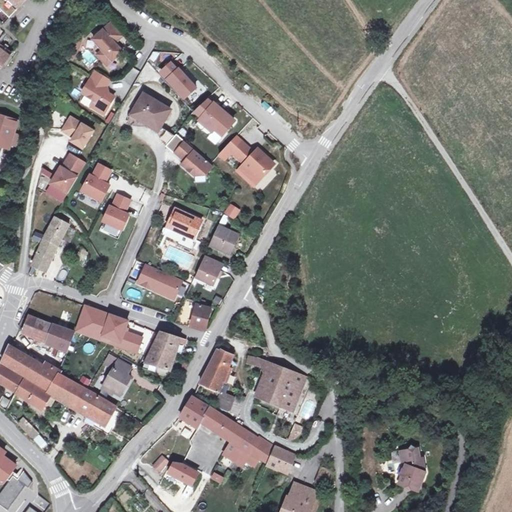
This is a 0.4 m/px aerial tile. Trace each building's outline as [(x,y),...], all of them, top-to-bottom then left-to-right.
[(0,0),(0,8),(10,17),(19,7),(25,0),(0,0)] [(115,43),(123,36),(111,23),(93,40),(103,50),(98,55),(107,66),(123,52),(115,43)] [(77,34),(71,50),(77,52),(83,36),(77,34)] [(0,69),(12,53),(0,43),(0,69)] [(180,69),(178,70),(172,63),(161,72),(185,99),(197,89),(180,69)] [(104,115),(114,97),(105,91),(110,82),(95,73),(83,94),(95,101),(91,107),(104,115)] [(159,131),(171,110),(144,95),(132,115),(159,131)] [(208,99),(194,112),(202,118),(201,120),(214,131),(216,129),(223,135),(234,123),(227,116),(228,115),(214,103),(214,104),(208,99)] [(14,135),(18,121),(0,115),(0,142),(10,146),(10,145),(14,135)] [(63,131),(74,137),(72,140),(72,141),(83,148),(93,131),(71,117),(63,131)] [(214,131),(201,120),(198,122),(219,140),(223,135),(216,129),(214,131)] [(63,131),(61,134),(72,140),(74,137),(63,131)] [(19,147),(22,137),(14,135),(10,145),(19,147)] [(213,166),(177,135),(167,147),(175,154),(176,153),(186,162),(183,165),(195,176),(206,175),(213,166)] [(242,141),(236,136),(219,155),(225,160),(232,152),(242,141)] [(260,178),(260,179),(274,164),(258,149),(255,153),(242,141),(232,152),(246,165),(260,178)] [(87,163),(71,153),(62,168),(61,167),(51,184),(68,194),(87,163)] [(112,170),(100,164),(93,177),(90,176),(78,199),(98,209),(110,186),(105,183),(112,170)] [(239,173),(253,185),(260,178),(246,165),(239,173)] [(100,231),(119,239),(129,215),(125,213),(131,200),(119,194),(113,208),(110,207),(100,231)] [(226,214),(234,219),(239,212),(231,207),(226,214)] [(194,239),(202,221),(176,209),(167,227),(194,239)] [(224,228),(229,217),(224,214),(219,226),(224,228)] [(52,258),(69,225),(56,217),(45,238),(32,267),(46,271),(52,258)] [(230,255),(239,235),(224,228),(219,226),(210,246),(230,255)] [(85,260),(88,254),(81,250),(78,256),(85,260)] [(214,286),(221,270),(217,269),(220,262),(206,255),(196,278),(214,286)] [(183,281),(147,265),(139,284),(175,300),(183,281)] [(205,331),(211,309),(197,305),(191,328),(205,331)] [(85,331),(92,310),(84,307),(75,332),(118,348),(119,343),(85,331)] [(127,323),(92,310),(85,331),(119,343),(118,348),(135,354),(141,340),(124,333),(127,323)] [(186,321),(190,313),(182,310),(175,323),(185,326),(186,321)] [(48,343),(53,326),(45,322),(29,316),(24,329),(31,332),(30,336),(48,343)] [(68,351),(74,334),(54,326),(53,326),(48,343),(68,351)] [(175,357),(180,343),(185,345),(186,340),(161,332),(154,346),(163,348),(161,352),(175,357)] [(61,372),(60,371),(46,363),(44,366),(10,346),(2,363),(49,391),(59,374),(60,375),(61,372)] [(170,371),(175,357),(161,352),(163,348),(154,346),(145,363),(144,368),(154,372),(156,366),(170,371)] [(218,350),(200,384),(219,392),(234,355),(218,350)] [(121,396),(132,378),(128,375),(133,367),(119,359),(111,354),(105,364),(114,369),(104,386),(121,396)] [(248,356),(247,363),(262,367),(263,360),(248,356)] [(263,360),(262,367),(270,370),(273,364),(263,360)] [(270,370),(259,399),(294,413),(307,377),(273,364),(270,370)] [(38,387),(1,366),(0,367),(0,382),(29,401),(38,387)] [(70,404),(80,386),(60,375),(59,374),(49,391),(49,392),(48,392),(47,393),(38,387),(29,401),(42,410),(46,403),(52,406),(57,397),(70,404)] [(107,425),(117,407),(98,396),(80,386),(70,404),(88,414),(107,425)] [(222,392),(219,399),(223,400),(220,407),(230,411),(235,397),(222,392)] [(7,412),(12,402),(3,396),(0,400),(0,406),(1,407),(7,412)] [(192,397),(180,417),(199,429),(202,423),(211,408),(192,397)] [(109,436),(123,411),(117,407),(107,425),(88,414),(84,420),(109,436)] [(211,408),(202,423),(219,434),(229,418),(222,414),(222,413),(211,408)] [(22,428),(28,422),(24,418),(18,423),(22,428)] [(229,418),(219,434),(223,436),(233,442),(248,452),(245,458),(242,456),(238,464),(243,467),(246,461),(255,466),(260,459),(268,464),(276,447),(276,446),(261,436),(260,437),(229,418)] [(278,420),(275,436),(289,438),(290,430),(284,429),(286,421),(278,420)] [(39,434),(28,422),(22,428),(33,440),(39,434)] [(295,424),(288,441),(291,441),(292,440),(295,439),(298,436),(301,434),(303,431),(304,428),(295,424)] [(223,436),(220,441),(229,447),(233,442),(223,436)] [(229,447),(224,455),(238,464),(242,456),(245,458),(248,452),(233,442),(229,447)] [(268,464),(268,465),(284,472),(293,453),(276,446),(276,447),(268,464)] [(5,453),(0,449),(0,481),(3,483),(15,466),(2,456),(5,453)] [(406,465),(399,484),(418,491),(425,473),(423,459),(420,459),(418,449),(401,452),(403,463),(408,462),(409,467),(406,465)] [(162,456),(153,466),(160,472),(169,462),(162,456)] [(321,466),(314,482),(331,490),(333,472),(321,466)] [(0,494),(0,504),(7,510),(25,485),(28,487),(32,481),(22,469),(15,478),(13,476),(0,494)] [(172,471),(165,482),(167,483),(166,484),(167,484),(171,487),(168,492),(181,500),(192,482),(172,471)] [(215,474),(212,478),(220,483),(223,478),(215,474)] [(294,483),(289,497),(296,500),(302,486),(294,483)] [(310,511),(318,492),(302,486),(296,500),(289,497),(283,511),(310,511)] [(318,492),(310,511),(315,511),(322,494),(318,492)] [(24,511),(44,511),(46,510),(33,501),(24,511)]
